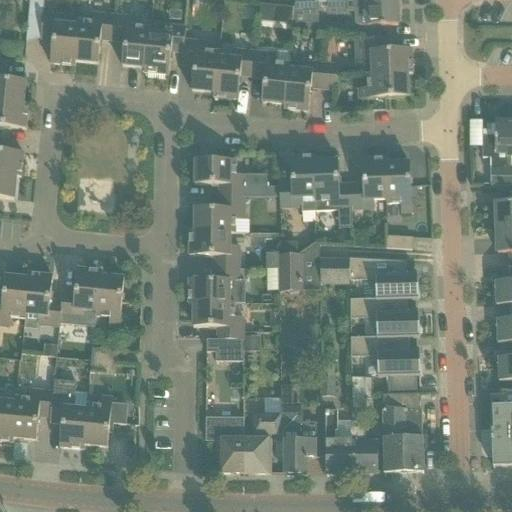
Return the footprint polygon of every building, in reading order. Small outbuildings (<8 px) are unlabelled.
[(354,3),(347,3),(348,14),(354,14),(355,26),(366,28),(378,28),(398,27),(397,2),(365,3),(355,3),(354,3)] [(291,32),(318,36),(319,4),(295,5),(291,32)] [(169,12),(168,21),(181,22),(181,13),(169,12)] [(51,66),(75,69),(76,64),(79,28),(77,28),(64,26),(65,17),(43,15),(43,21),(41,41),(53,42),(51,66)] [(76,64),(98,66),(101,42),(113,43),(115,17),(92,15),(91,24),(77,23),(77,28),(79,28),(76,64)] [(122,68),(145,71),(148,35),(150,35),(150,30),(136,29),(137,20),(115,17),(113,43),(125,45),(122,68)] [(144,75),(169,78),(171,54),(183,55),(184,42),(185,29),(163,27),(162,36),(150,35),(148,35),(145,71),(144,75)] [(367,76),(367,77),(413,75),(412,52),(388,53),(388,41),(368,42),(362,42),(362,64),(371,64),(372,76),(367,76)] [(191,93),(214,95),(218,59),(219,59),(219,55),(205,53),(206,44),(184,42),(183,55),(182,68),(194,69),(191,93)] [(214,100),(238,102),(240,78),(252,80),(255,54),(232,52),(231,61),(219,59),(218,59),(214,95),(214,100)] [(262,105),(285,107),(288,71),(289,71),(290,67),(276,65),(277,56),(255,54),(252,80),(264,81),(262,105)] [(284,112),(309,114),(311,91),(323,92),(325,66),(303,63),(302,73),(289,71),(288,71),(285,107),(284,112)] [(323,92),(335,93),(337,73),(337,67),(325,66),(323,92)] [(0,105),(24,108),(24,106),(26,84),(2,82),(3,70),(0,69),(0,105)] [(359,91),(359,101),(409,99),(408,77),(413,76),(413,75),(367,77),(368,91),(359,91)] [(0,140),(1,141),(2,129),(26,131),(28,107),(24,106),(24,108),(0,105),(0,140)] [(511,188),(511,124),(496,125),(496,138),(483,138),(483,160),(495,160),(495,171),(491,171),(491,188),(511,188)] [(17,179),(21,180),(24,155),(0,152),(0,151),(1,141),(0,140),(0,176),(17,178),(17,179)] [(303,215),(315,214),(315,205),(315,200),(316,200),(314,164),(315,164),(315,159),(291,160),(292,184),(280,185),(280,205),(280,210),(303,210),(303,215)] [(351,186),(352,212),(374,212),(374,202),(387,202),(386,166),(386,161),(362,162),(363,186),(351,186)] [(195,163),(195,187),(219,187),(219,199),(245,200),(267,200),(267,189),(267,184),(245,184),(245,178),(236,177),(236,164),(195,163)] [(315,205),(315,214),(352,212),(351,186),(339,187),(338,163),(315,164),(314,164),(316,200),(315,200),(315,205)] [(401,206),(401,215),(411,215),(410,165),(386,166),(387,202),(387,206),(401,206)] [(0,200),(14,202),(17,179),(17,178),(0,176),(0,200)] [(497,230),(496,230),(497,230),(511,229),(511,193),(505,193),(505,205),(496,205),(496,206),(497,230)] [(195,211),(194,234),(235,234),(235,222),(244,222),(245,200),(219,199),(219,211),(195,211)] [(511,229),(497,230),(498,256),(511,255),(511,229)] [(213,270),(240,271),(241,249),(232,248),(232,236),(237,236),(237,234),(194,234),(190,234),(189,258),(213,259),(213,270)] [(386,251),(412,252),(413,240),(387,238),(386,251)] [(278,258),(279,295),(303,295),(303,257),(278,258)] [(321,261),(321,286),(350,287),(350,279),(350,261),(321,261)] [(407,303),(419,303),(418,277),(407,277),(407,265),(350,261),(350,279),(376,278),(376,302),(376,303),(407,303)] [(497,306),(495,306),(495,308),(510,307),(511,306),(511,269),(509,269),(509,283),(496,284),(497,306)] [(189,282),(189,307),(193,307),(236,307),(236,306),(245,306),(245,283),(240,283),(240,271),(213,270),(213,282),(189,282)] [(62,303),(60,327),(94,330),(95,319),(99,278),(102,278),(102,274),(77,271),(75,295),(63,294),(62,303)] [(37,327),(60,329),(62,303),(50,302),(53,278),(28,276),(28,281),(24,317),(26,317),(38,318),(37,327)] [(109,329),(119,330),(124,281),(102,278),(99,278),(95,319),(110,320),(109,329)] [(0,328),(10,329),(11,320),(25,321),(26,317),(24,317),(28,281),(5,279),(3,302),(0,302),(0,328)] [(376,302),(351,303),(351,317),(377,317),(377,341),(408,341),(420,340),(419,315),(408,315),(407,303),(376,303),(376,302)] [(496,345),(496,346),(511,345),(511,344),(511,306),(510,307),(510,321),(498,322),(498,345),(496,345)] [(219,342),(243,342),(243,320),(235,320),(236,307),(193,307),(193,329),(217,330),(217,342),(219,342)] [(257,339),(245,339),(245,354),(257,354),(259,354),(259,339),(257,339)] [(409,354),(408,341),(377,341),(352,341),(352,356),(377,355),(378,380),(383,379),(407,379),(421,378),(420,354),(409,354)] [(206,342),(206,356),(215,356),(215,364),(226,364),(243,365),(243,342),(219,342),(217,342),(206,342)] [(511,344),(511,345),(511,359),(499,360),(500,383),(498,383),(498,384),(511,383),(511,344)] [(43,358),(56,359),(58,348),(45,346),(43,358)] [(90,375),(115,378),(118,353),(98,351),(92,350),(90,375)] [(322,399),(322,407),(334,407),(334,399),(335,399),(334,367),(321,367),(321,399),(322,399)] [(351,444),(352,476),(378,476),(377,444),(366,444),(366,401),(371,401),(371,380),(352,380),(352,423),(351,423),(351,444)] [(50,420),(50,425),(62,426),(60,450),(84,452),(85,448),(89,407),(87,407),(88,396),(75,395),(76,384),(54,382),(53,394),(50,420)] [(281,401),(281,416),(281,437),(281,464),(284,464),(284,477),(307,477),(307,460),(316,460),(316,440),(316,425),(303,425),(293,425),(293,406),(293,389),(281,388),(281,401)] [(14,441),(36,443),(39,419),(50,420),(53,394),(31,392),(30,401),(16,400),(15,404),(17,405),(14,441)] [(511,468),(511,392),(500,392),(500,397),(490,397),(491,426),(493,426),(494,432),(492,432),(493,470),(511,468)] [(0,444),(13,445),(14,441),(17,405),(15,404),(3,403),(3,394),(0,393),(0,444)] [(423,475),(420,396),(383,396),(384,476),(423,475)] [(85,448),(107,450),(112,400),(102,399),(101,408),(89,407),(85,448)] [(325,414),(325,423),(325,457),(326,476),(352,476),(351,444),(336,443),(336,433),(338,433),(338,413),(332,413),(325,414)] [(245,441),(244,477),(271,477),(271,437),(281,437),(281,416),(265,416),(254,415),(253,441),(245,441)] [(206,422),(205,443),(206,443),(218,443),(217,476),(244,477),(245,441),(244,441),(244,422),(206,422)]
